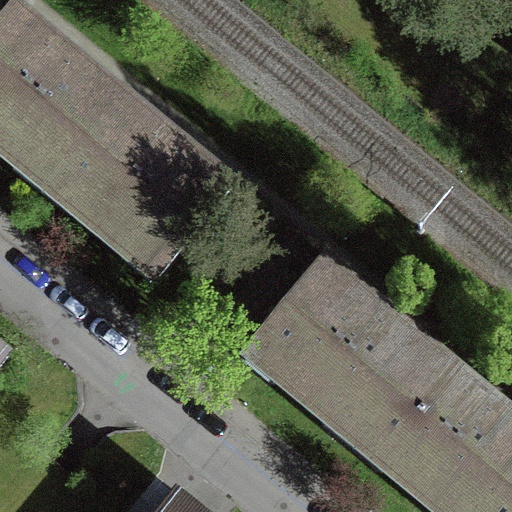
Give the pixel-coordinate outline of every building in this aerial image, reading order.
[(0,26),(12,11),(11,10),(0,1),(0,26)] [(0,26),(0,144),(50,185),(121,100),(119,99),(78,65),(80,62),(68,53),(57,44),(55,46),(13,13),(14,12),(12,11),(0,26)] [(50,185),(160,275),(230,189),(228,187),(227,188),(185,154),(188,151),(177,142),(165,132),(163,135),(122,101),(121,100),(50,185)] [(253,351),(362,440),(432,355),(431,354),(430,355),(388,321),(391,318),(379,308),(368,299),(366,302),(325,268),(325,267),(323,265),(253,351)] [(362,440),(448,511),(483,511),(511,477),(511,422),(497,410),(499,407),(487,397),(476,388),(474,391),(433,357),(433,356),(432,355),(362,440)] [(511,511),(511,477),(483,511),(511,511)] [(169,511),(196,511),(181,499),(169,511)]
